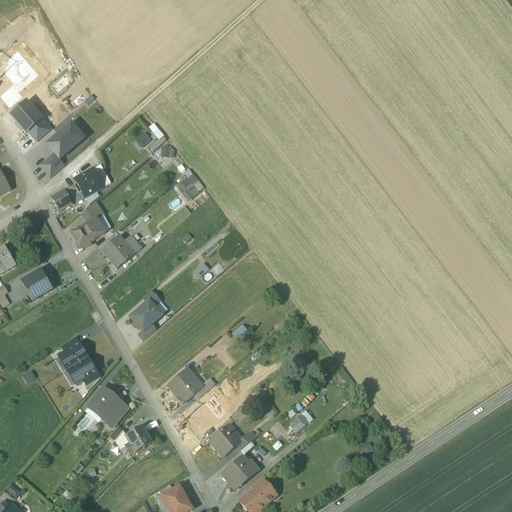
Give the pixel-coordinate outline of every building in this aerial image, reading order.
[(27,136),(30,133),(43,123),(25,102),(9,115),(27,136)] [(30,133),(37,142),(50,131),(43,123),(30,133)] [(83,139),(71,125),(47,146),(53,154),(59,161),(83,139)] [(144,132),(135,140),(142,148),(151,140),(144,132)] [(164,144),(159,138),(151,144),(157,150),(164,144)] [(59,161),(53,154),(39,166),(50,179),(63,167),(58,161),(59,161)] [(110,184),(100,166),(91,171),(102,189),(110,184)] [(91,171),(74,181),(81,192),(84,199),(102,189),(91,171)] [(0,193),(7,190),(8,192),(9,191),(0,174),(0,193)] [(198,193),(188,181),(180,187),(191,200),(198,193)] [(74,186),(64,192),(68,199),(78,193),(74,186)] [(64,192),(51,199),(58,213),(65,209),(67,212),(70,210),(69,207),(72,206),(68,199),(64,192)] [(78,193),(68,199),(72,206),(84,199),(81,192),(78,193)] [(95,203),(81,214),(88,224),(96,219),(97,220),(103,216),(95,203)] [(88,224),(85,225),(93,240),(104,234),(97,220),(96,219),(88,224)] [(85,225),(70,233),(78,248),(84,245),(85,248),(90,245),(89,242),(93,240),(85,225)] [(118,237),(101,251),(116,270),(134,255),(123,243),(118,237)] [(140,250),(130,237),(123,243),(134,255),(140,250)] [(190,242),(186,237),(181,240),(185,245),(190,242)] [(1,248),(0,248),(0,274),(15,265),(7,252),(4,253),(1,248)] [(211,276),(204,267),(195,275),(202,284),(211,276)] [(41,271),(21,283),(32,302),(52,290),(41,271)] [(160,303),(151,293),(142,300),(146,305),(149,303),(154,309),(160,303)] [(146,305),(130,320),(133,323),(138,329),(142,333),(142,334),(151,326),(161,317),(154,309),(149,303),(146,305)] [(151,326),(142,334),(142,333),(137,337),(142,343),(156,331),(151,326)] [(247,336),(243,330),(238,334),(243,340),(247,336)] [(75,339),(60,348),(64,354),(78,346),(74,340),(75,339)] [(64,354),(58,358),(58,359),(61,357),(69,370),(66,372),(67,372),(87,360),(79,345),(78,346),(64,354)] [(87,360),(67,372),(67,373),(70,371),(78,384),(75,386),(75,387),(82,382),(96,374),(87,360)] [(193,378),(187,371),(166,388),(172,395),(174,394),(183,404),(181,406),(182,406),(193,396),(199,391),(198,390),(190,380),(193,378)] [(96,374),(82,382),(89,393),(100,380),(99,380),(96,374)] [(30,375),(23,379),(26,385),(34,381),(30,375)] [(206,393),(201,387),(198,390),(199,391),(193,396),(197,401),(206,393)] [(118,403),(103,390),(89,406),(104,418),(100,422),(111,430),(123,416),(114,408),(118,403)] [(205,399),(186,417),(203,434),(228,410),(216,398),(210,404),(205,399)] [(305,413),(302,415),(309,423),(312,421),(305,413)] [(298,422),(290,429),(295,435),(303,428),(298,422)] [(241,443),(228,427),(208,444),(221,460),(236,448),(242,444),(241,443)] [(118,428),(108,441),(113,446),(115,443),(124,433),(118,428)] [(127,439),(126,439),(130,446),(125,449),(125,450),(130,458),(150,446),(141,430),(127,439)] [(124,433),(115,443),(120,453),(125,450),(125,449),(130,446),(126,439),(127,439),(124,433)] [(249,436),(241,443),(242,444),(236,448),(240,453),(253,442),(249,436)] [(360,457),(373,454),(370,444),(358,447),(360,457)] [(241,460),(221,477),(227,484),(230,482),(237,491),(257,473),(250,464),(247,466),(241,460)] [(83,471),(77,466),(71,473),(77,478),(83,471)] [(262,478),(251,486),(255,491),(263,484),(265,486),(267,484),(262,478)] [(255,491),(239,505),(245,511),(259,511),(276,498),(265,486),(263,484),(255,491)] [(6,491),(15,500),(20,494),(11,486),(6,491)] [(170,488),(159,494),(161,500),(173,493),(170,488)] [(173,493),(161,500),(168,511),(185,501),(179,490),(173,493)] [(191,511),(185,501),(168,511),(191,511)] [(6,511),(10,508),(3,503),(0,506),(0,510),(1,511),(6,511)]
